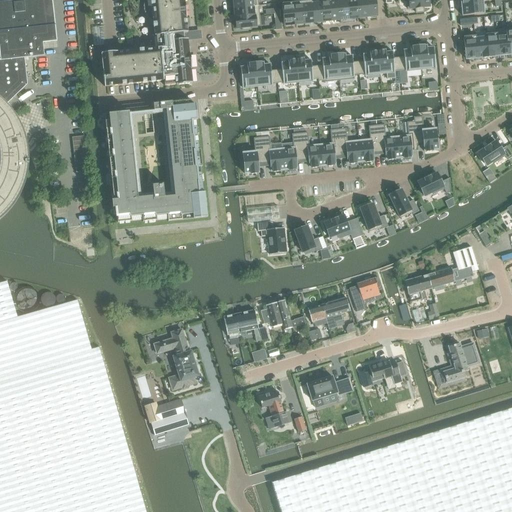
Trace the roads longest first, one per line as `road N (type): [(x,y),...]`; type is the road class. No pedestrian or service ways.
road 1 (residential): [(510,312),(417,335),(387,332),(250,374)]
road 2 (residential): [(219,47),(446,23)]
road 3 (residential): [(289,183),(292,222),(411,171)]
road 4 (residential): [(289,183),(411,171)]
